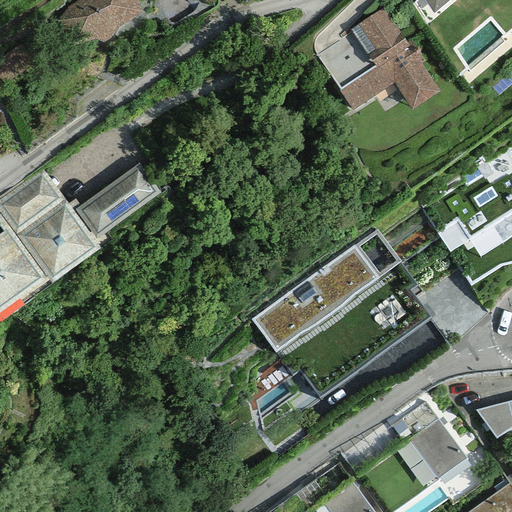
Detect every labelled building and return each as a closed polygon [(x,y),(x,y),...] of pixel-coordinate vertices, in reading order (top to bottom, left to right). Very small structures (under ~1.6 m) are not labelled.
[(136,20),(128,0),(81,0),(69,8),(54,27),(69,50),(136,20)] [(417,0),(432,17),(451,0),(417,0)] [(430,97),(377,17),(345,37),(368,71),(335,92),(351,116),(388,92),(403,115),(430,97)] [(12,49),(0,62),(0,69),(10,78),(25,60),(12,49)] [(511,136),(418,200),(470,283),(500,265),(511,262),(511,136)] [(150,197),(130,170),(68,215),(38,172),(0,199),(0,307),(37,281),(42,287),(92,251),(86,243),(150,197)] [(417,285),(376,228),(251,317),(291,373),(298,368),(320,398),(431,319),(410,290),(417,285)] [(511,396),(482,404),(489,431),(511,425),(511,396)] [(410,442),(441,479),(471,453),(440,416),(410,442)] [(312,507),(314,511),(376,511),(359,480),(312,507)] [(511,511),(511,480),(463,511),(511,511)]
